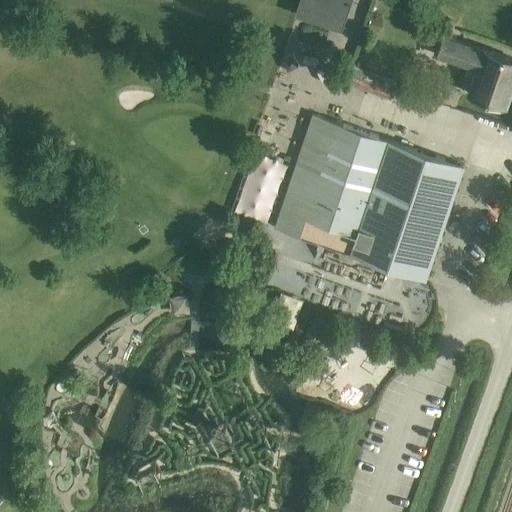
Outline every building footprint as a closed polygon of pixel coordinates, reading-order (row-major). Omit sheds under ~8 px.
[(351,0),(302,0),(297,16),(341,30),(351,0)] [(511,89),(511,59),(502,56),(444,36),(437,55),(464,65),(462,73),(473,77),(468,93),(506,106),(511,89)] [(365,63),(363,74),(408,85),(411,69),(396,65),(395,70),(365,63)] [(437,91),(435,101),(453,105),(455,95),(437,91)] [(492,120),(495,108),(479,104),(476,115),(492,120)] [(311,113),(273,227),(320,243),(426,278),(464,165),(311,113)] [(280,204),(289,161),(262,155),(253,198),(280,204)] [(314,320),(322,295),(302,288),(294,314),(314,320)] [(312,320),(308,333),(321,336),(324,324),(312,320)] [(319,387),(369,391),(371,367),(320,364),(319,387)] [(165,478),(183,473),(179,461),(161,466),(165,478)]
